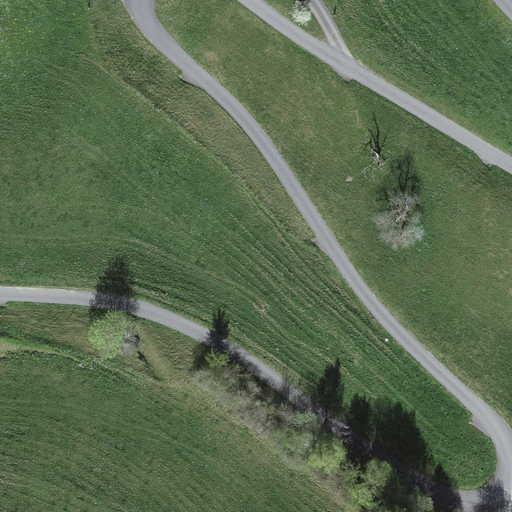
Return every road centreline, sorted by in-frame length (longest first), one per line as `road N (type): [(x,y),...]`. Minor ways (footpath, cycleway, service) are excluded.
road 1 (track): [(0,293),(150,311),(233,353),(429,492),(472,502),(503,486),(507,449),(490,419),(384,318),(272,155),(157,36),(137,0)]
road 2 (track): [(249,0),(342,69),(511,166)]
